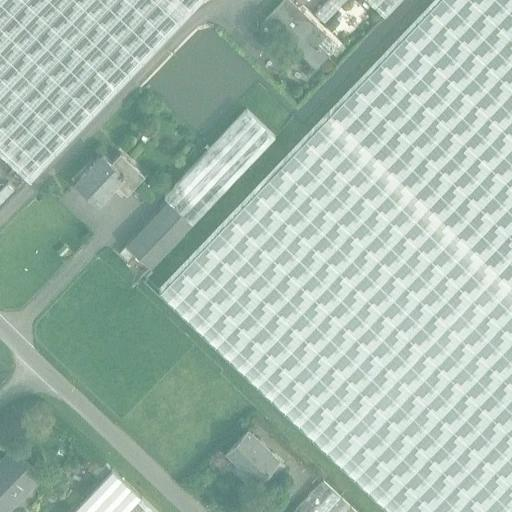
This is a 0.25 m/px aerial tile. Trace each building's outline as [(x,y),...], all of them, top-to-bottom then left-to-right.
[(0,0),(0,145),(34,178),(172,35),(182,24),(205,0),(0,0)] [(511,511),(511,0),(434,0),(158,289),(392,511),(511,511)] [(290,0),(282,0),(265,18),(315,66),(327,54),(315,42),(324,33),(290,0)] [(325,0),(313,13),(322,22),(343,0),(325,0)] [(368,0),(384,16),(399,0),(368,0)] [(169,198),(126,243),(152,267),(277,136),(247,108),(165,194),(169,198)] [(101,153),(75,181),(97,201),(115,183),(126,194),(144,175),(120,153),(111,162),(101,153)] [(118,253),(126,260),(133,253),(126,245),(118,253)] [(247,429),(226,451),(256,480),(277,459),(247,429)] [(0,508),(2,510),(39,473),(14,449),(0,463),(0,508)] [(110,467),(103,460),(93,470),(100,477),(110,467)] [(119,511),(138,492),(110,467),(100,477),(67,511),(119,511)] [(356,511),(322,479),(290,511),(356,511)] [(158,511),(138,492),(119,511),(158,511)]
